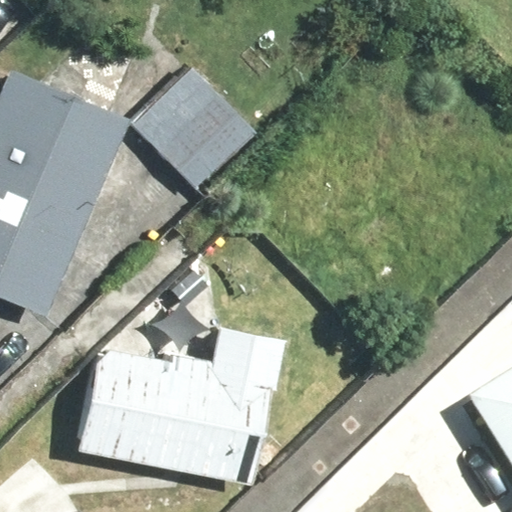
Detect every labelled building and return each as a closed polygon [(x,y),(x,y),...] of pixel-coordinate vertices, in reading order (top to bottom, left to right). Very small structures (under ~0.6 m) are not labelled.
[(0,42),(20,25),(0,2),(0,42)] [(3,63),(0,70),(0,297),(36,313),(123,116),(3,63)] [(129,122),(196,192),(257,134),(190,64),(129,122)] [(210,326),(206,360),(87,345),(73,454),(248,476),(256,477),(274,334),(210,326)] [(511,369),(460,405),(511,480),(511,369)]
